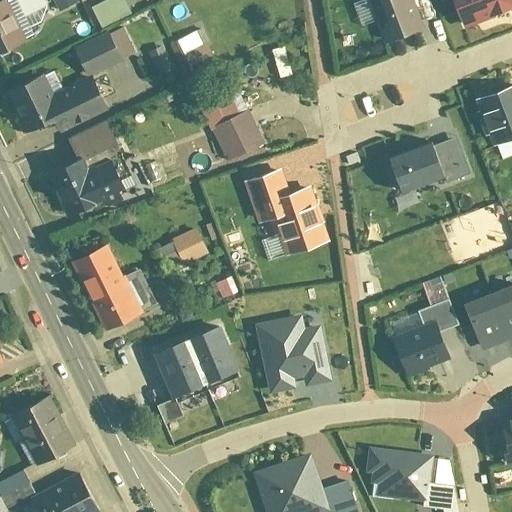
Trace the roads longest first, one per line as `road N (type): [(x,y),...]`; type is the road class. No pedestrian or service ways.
road 1 (secondary): [(147,484),(0,193)]
road 2 (residential): [(147,484),(313,416),(453,412)]
road 3 (residential): [(511,48),(324,117)]
